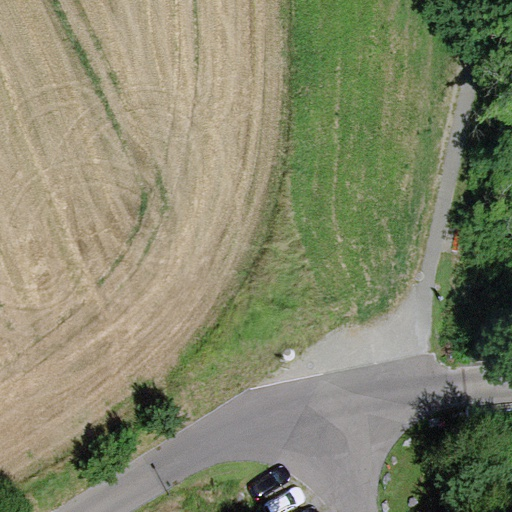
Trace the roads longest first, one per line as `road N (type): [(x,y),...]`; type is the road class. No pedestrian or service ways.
road 1 (track): [(476,0),(441,184),(386,391)]
road 2 (residential): [(341,442),(275,434),(207,447),(105,511)]
road 3 (track): [(386,391),(341,442),(359,511)]
